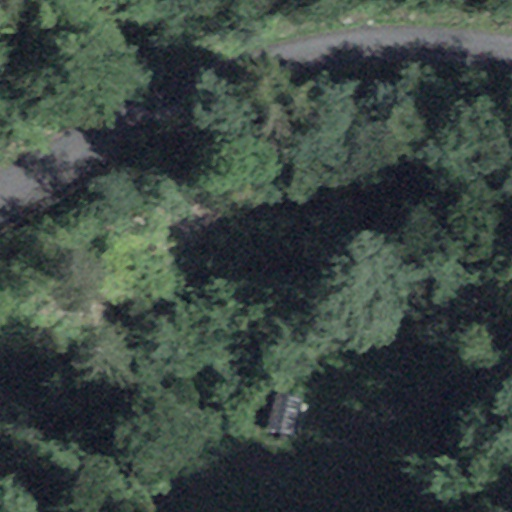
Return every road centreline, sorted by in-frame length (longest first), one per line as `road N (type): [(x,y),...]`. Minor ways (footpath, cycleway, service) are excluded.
road 1 (unclassified): [(511,50),(361,45),(275,63),(176,95),(0,182)]
road 2 (track): [(143,511),(190,482),(511,347)]
